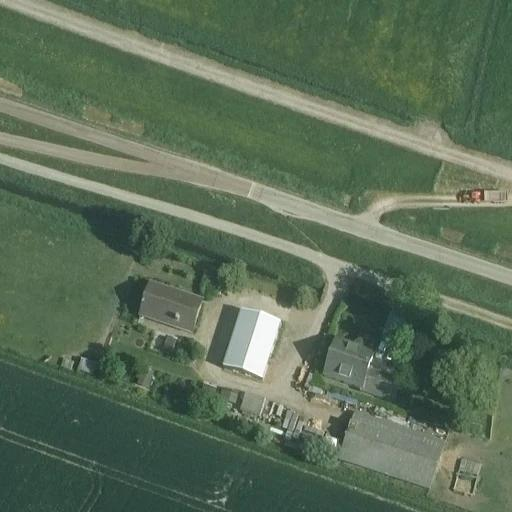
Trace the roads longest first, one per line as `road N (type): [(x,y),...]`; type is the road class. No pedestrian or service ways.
road 1 (track): [(0,3),(511,181)]
road 2 (unclassified): [(511,277),(193,172)]
road 3 (unclassified): [(193,172),(0,107)]
road 4 (unclassified): [(193,172),(145,175),(0,142)]
road 5 (track): [(511,192),(376,204),(360,227)]
